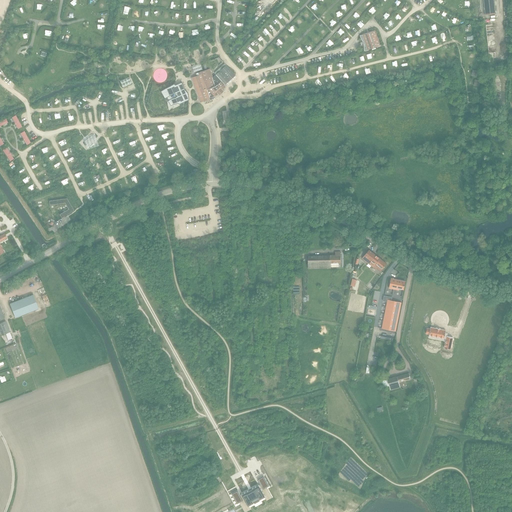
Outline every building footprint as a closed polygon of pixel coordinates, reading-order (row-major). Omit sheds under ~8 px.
[(495,14),(493,0),(483,0),(485,15),(495,14)] [(362,41),(363,42),(363,44),(364,45),(364,46),(364,47),(364,48),(365,50),(365,51),(365,50),(380,45),(378,40),(377,35),(376,35),(374,30),(360,35),(360,36),(360,37),(361,38),(362,40),(362,41)] [(200,64),(192,67),(194,72),(202,70),(200,64)] [(198,73),(199,75),(191,78),(199,100),(210,97),(212,96),(213,96),(214,96),(218,93),(219,94),(223,91),(222,89),(225,86),(224,85),(235,75),(226,65),(221,70),(213,77),(212,77),(209,69),(203,71),(198,73)] [(123,88),(132,83),(129,77),(120,81),(120,82),(123,88)] [(174,83),(161,91),(164,98),(166,98),(171,105),(178,103),(180,103),(187,100),(189,99),(188,92),(185,92),(184,90),(185,89),(182,82),(176,85),(174,83)] [(22,127),(15,115),(11,117),(18,129),(22,127)] [(26,145),(30,142),(24,131),(20,133),(26,145)] [(99,146),(95,132),(83,135),(87,149),(99,146)] [(10,161),(14,158),(6,147),(2,150),(10,161)] [(67,198),(49,201),(50,205),(65,203),(69,209),(60,214),(62,218),(74,210),(67,198)] [(382,269),(387,263),(369,250),(363,258),(374,267),(377,262),(380,265),(379,267),(382,269)] [(332,255),(308,255),(308,268),(330,267),(338,266),(338,262),(341,262),(340,252),(335,252),(335,254),(332,254),(332,255)] [(404,289),(405,281),(391,278),(389,288),(399,290),(399,288),(404,289)] [(33,294),(9,303),(15,317),(38,308),(33,294)] [(384,316),(382,328),(395,331),(401,302),(392,301),(392,297),(384,296),(383,302),(387,303),(384,316)] [(0,332),(1,334),(9,331),(5,321),(0,322),(0,332)] [(425,327),(424,331),(427,331),(427,333),(432,334),(432,336),(444,339),(442,346),(448,347),(450,336),(444,335),(445,332),(442,332),(443,329),(438,328),(438,327),(434,326),(434,327),(429,326),(428,327),(425,327)] [(398,382),(410,378),(409,373),(382,381),(384,387),(389,386),(390,389),(400,386),(398,382)] [(233,499),(227,503),(232,511),(233,511),(238,509),(239,511),(248,511),(249,511),(251,511),(255,510),(255,509),(262,505),(259,499),(265,495),(260,485),(253,489),(256,494),(236,505),(233,499)]
